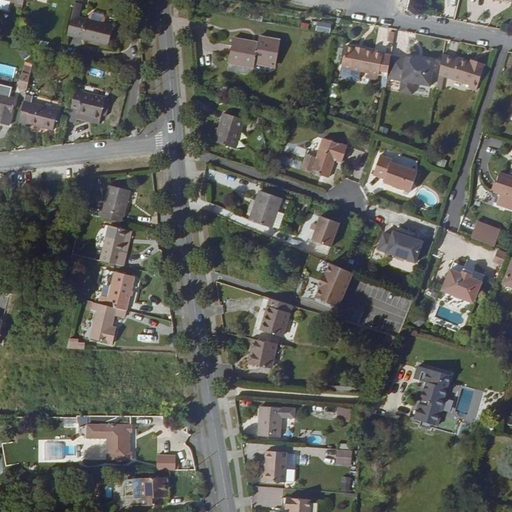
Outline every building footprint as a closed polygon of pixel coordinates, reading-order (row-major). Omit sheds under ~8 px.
[(109,39),(114,20),(104,17),(89,13),(79,11),(81,0),(74,0),(69,26),(83,30),(83,33),(109,39)] [(89,13),(104,17),(106,12),(104,9),(93,6),(90,8),(89,13)] [(329,32),(331,23),(317,21),(316,30),(329,32)] [(252,44),(228,39),(223,64),(249,70),(250,63),(270,67),(275,42),(253,38),(252,44)] [(379,80),(383,59),(383,57),(375,55),(375,57),(365,56),(365,53),(356,52),(356,54),(345,52),(342,72),(369,77),(367,83),(378,85),(379,80)] [(379,80),(387,81),(390,61),(390,60),(383,59),(379,80)] [(405,63),(390,61),(387,81),(386,83),(400,85),(399,96),(411,98),(413,87),(430,90),(434,66),(425,64),(424,67),(414,65),(414,62),(405,61),(405,63)] [(249,70),(223,64),(221,72),(247,77),(249,70)] [(436,92),(440,93),(445,73),(440,72),(436,92)] [(453,76),(445,73),(440,93),(464,101),(463,104),(471,106),(480,80),(470,77),(470,79),(465,78),(454,74),(453,76)] [(0,117),(8,120),(15,92),(9,91),(11,81),(0,78),(0,117)] [(85,84),(77,82),(72,106),(69,116),(77,117),(79,111),(80,107),(103,112),(104,109),(107,94),(108,91),(84,86),(85,84)] [(27,87),(25,95),(20,116),(54,124),(59,103),(32,96),(34,89),(27,87)] [(102,117),(103,112),(80,107),(79,111),(102,117)] [(242,123),(244,117),(224,110),(214,139),(234,146),(242,123)] [(251,120),(244,117),(242,123),(250,126),(251,120)] [(324,140),(312,173),(328,180),(335,161),(341,164),(347,148),(324,140)] [(390,164),(391,161),(380,157),(373,177),(384,181),(384,184),(392,186),(392,189),(400,192),(401,189),(410,192),(416,173),(390,164)] [(436,164),(445,167),(447,160),(439,157),(436,164)] [(511,178),(499,175),(493,193),(511,199),(511,178)] [(111,182),(104,213),(123,218),(124,212),(126,212),(131,187),(111,182)] [(258,189),(249,218),(271,225),(280,196),(258,189)] [(341,223),(322,217),(314,240),(333,247),(341,223)] [(110,222),(102,257),(126,263),(129,250),(124,249),(130,226),(110,222)] [(129,250),(134,227),(130,226),(124,249),(129,250)] [(379,250),(389,254),(397,233),(393,232),(391,238),(384,235),(379,250)] [(397,233),(389,254),(416,263),(423,242),(415,239),(415,238),(403,234),(403,235),(397,233)] [(501,265),(506,252),(498,248),(492,262),(501,265)] [(356,274),(333,264),(329,273),(327,272),(320,288),(322,289),(318,298),(340,308),(356,274)] [(100,301),(125,307),(128,308),(136,272),(106,265),(103,277),(112,279),(109,294),(102,292),(100,301)] [(511,270),(502,289),(511,294),(511,270)] [(472,276),(463,273),(463,275),(452,271),(443,292),(474,304),(482,283),(471,279),(472,276)] [(285,336),(295,305),(275,299),(265,330),(285,336)] [(123,314),(125,307),(100,301),(99,301),(91,335),(113,340),(115,329),(110,328),(111,323),(114,312),(123,314)] [(12,318),(0,315),(0,341),(6,343),(12,318)] [(387,334),(382,345),(392,349),(397,337),(387,334)] [(276,367),(280,343),(258,339),(254,363),(276,367)] [(420,420),(425,421),(443,422),(449,402),(447,402),(453,379),(422,371),(419,383),(431,387),(430,390),(429,390),(420,420)] [(263,407),(260,436),(281,439),(284,409),(263,407)] [(357,424),(359,409),(344,408),(342,423),(357,424)] [(129,424),(129,415),(86,414),(85,423),(85,436),(105,436),(105,458),(130,458),(130,451),(128,451),(128,431),(131,431),(131,424),(129,424)] [(443,422),(425,421),(425,425),(426,425),(435,427),(441,429),(443,422)] [(85,436),(85,423),(77,425),(78,428),(79,431),(80,433),(84,436),(85,436)] [(352,466),(354,452),(339,450),(338,464),(352,466)] [(286,482),(288,468),(289,453),(269,452),(266,481),(286,483),(286,482)] [(298,454),(297,464),(308,465),(309,455),(298,454)] [(297,469),(288,468),(286,482),(295,483),(297,469)] [(176,474),(151,474),(151,502),(172,501),(172,493),(176,493),(176,474)] [(343,478),(342,492),(350,492),(352,479),(343,478)] [(290,509),(289,511),(308,511),(309,500),(282,497),(281,508),(290,509)]
